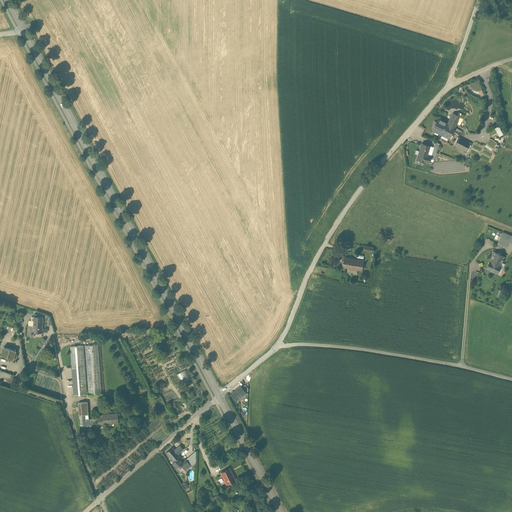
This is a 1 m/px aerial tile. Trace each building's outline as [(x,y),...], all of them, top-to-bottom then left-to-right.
[(478,80),(469,84),(470,86),(471,87),(473,89),(475,90),(476,90),(479,90),(482,89),(478,80)] [(465,115),(461,113),(459,112),(457,115),(460,117),(458,120),(462,121),(463,119),(465,115)] [(457,115),(453,113),(448,123),(455,127),(458,120),(460,117),(457,115)] [(448,123),(438,119),(432,130),(449,138),(455,127),(448,123)] [(470,143),(458,137),(455,145),(466,151),(470,143)] [(490,139),(487,143),(493,148),(496,144),(490,139)] [(430,145),(421,143),(419,152),(427,155),(430,145)] [(436,152),(432,150),(430,156),(427,155),(430,156),(429,158),(430,158),(434,159),(436,152)] [(427,155),(419,152),(417,160),(418,158),(425,161),(424,162),(425,162),(427,155)] [(502,232),(496,244),(505,248),(511,236),(502,232)] [(504,256),(493,251),(486,269),(497,274),(504,256)] [(363,260),(343,257),(342,267),(361,270),(362,271),(363,260)] [(33,326),(33,332),(42,333),(42,317),(33,317),(33,326)] [(98,344),(85,345),(89,394),(102,393),(98,344)] [(83,346),(74,346),(73,346),(70,347),(74,395),(87,394),(83,346)] [(16,351),(3,347),(1,355),(13,359),(15,354),(16,351)] [(13,375),(0,370),(0,380),(10,384),(13,375)] [(185,370),(176,375),(181,383),(190,378),(185,370)] [(241,387),(241,386),(231,394),(236,401),(241,397),(245,393),(246,393),(242,388),(241,387)] [(87,402),(78,403),(79,415),(88,414),(87,402)] [(117,413),(103,414),(103,417),(96,418),(96,424),(118,423),(117,413)] [(96,424),(96,418),(89,418),(88,414),(79,415),(80,426),(96,424)] [(177,452),(172,447),(166,452),(168,456),(169,457),(174,462),(179,458),(180,456),(178,454),(177,452)] [(196,451),(185,459),(191,466),(196,462),(196,451)] [(191,466),(185,459),(182,462),(179,458),(174,462),(172,463),(176,467),(179,464),(180,465),(180,464),(185,470),(191,466)] [(235,480),(229,468),(221,472),(227,484),(229,483),(235,480)] [(220,498),(218,493),(211,496),(213,501),(216,500),(220,498)]
